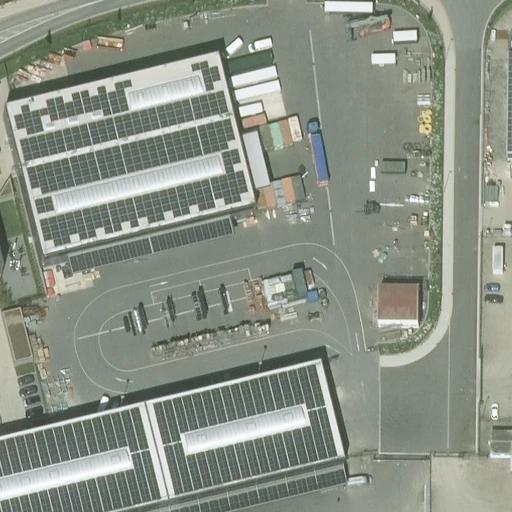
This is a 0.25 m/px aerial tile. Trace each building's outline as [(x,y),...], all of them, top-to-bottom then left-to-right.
[(44,270),(253,219),(217,71),(7,122),(44,270)] [(19,314),(1,319),(13,368),(31,363),(19,314)] [(317,375),(0,452),(0,511),(181,511),(341,473),(317,375)] [(511,434),(496,434),(496,457),(511,457),(511,434)] [(341,473),(181,511),(267,511),(346,493),(341,473)]
